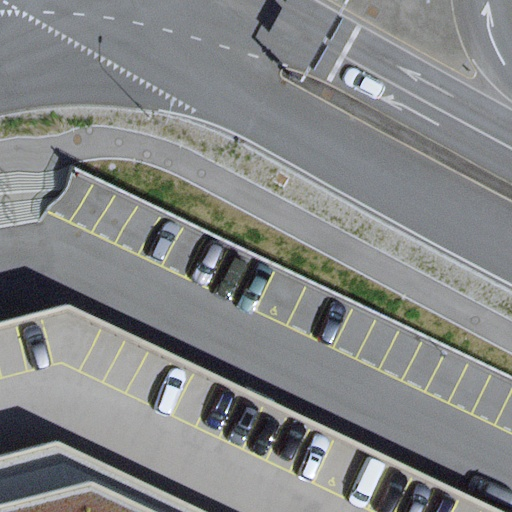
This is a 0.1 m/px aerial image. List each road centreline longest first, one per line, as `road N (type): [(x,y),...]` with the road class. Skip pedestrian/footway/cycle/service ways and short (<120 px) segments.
road 1 (primary): [(133,0),(259,111),(511,241)]
road 2 (primary): [(511,140),(348,56),(196,0)]
